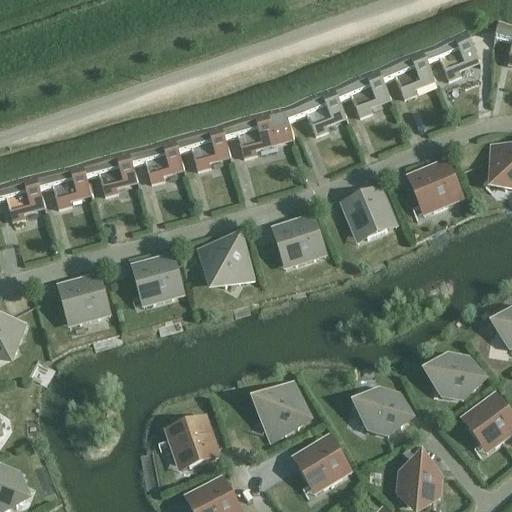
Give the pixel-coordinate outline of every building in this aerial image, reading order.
[(511,28),(497,26),(494,41),(511,45),(507,68),(511,69),(511,28)] [(427,68),(427,67),(439,63),(448,85),(460,80),(459,76),(479,67),(466,34),(421,53),(427,68)] [(435,86),(427,67),(427,68),(421,53),(376,72),(382,86),(383,86),(394,81),(404,103),(416,98),(414,94),(435,86)] [(391,104),(383,86),(382,86),(376,72),(332,90),(335,97),(338,104),(339,104),(350,99),(359,122),(372,116),(370,113),(391,104)] [(338,104),(335,97),(332,90),(285,109),(284,110),(290,124),(306,118),(315,140),(327,135),(326,131),(346,123),(339,104),(338,104)] [(288,125),(290,124),(284,110),(220,127),(225,143),(225,142),(237,139),(243,162),(256,159),(255,155),(293,144),(288,125)] [(230,162),(225,142),(225,143),(220,127),(174,140),(178,155),(179,155),(191,152),(197,175),(210,171),(209,168),(230,162)] [(184,174),(179,155),(178,155),(174,140),(128,153),(132,168),(145,164),(151,187),(164,184),(163,180),(184,174)] [(511,187),(511,155),(506,149),(490,164),(497,171),(490,178),(505,194),(511,187)] [(138,187),(132,168),(128,153),(81,165),(86,181),(86,180),(98,177),(105,200),(117,197),(116,193),(138,187)] [(91,200),(86,180),(86,181),(81,165),(35,178),(39,193),(40,193),(52,190),(58,213),(71,209),(70,206),(91,200)] [(433,215),(453,207),(449,198),(458,194),(450,174),(441,178),(437,169),(417,177),(421,186),(411,190),(420,210),(429,206),(433,215)] [(45,212),(40,193),(39,193),(35,178),(0,187),(0,203),(6,202),(12,226),(25,222),(24,218),(45,212)] [(367,243),(387,235),(383,225),(392,221),(384,202),(374,205),(371,196),(351,205),(355,214),(345,218),(354,238),(363,234),(367,243)] [(295,269),(316,263),(312,253),(322,250),(315,230),(306,233),(303,223),(282,230),(285,239),(276,243),(282,263),(292,260),(295,269)] [(206,281),(225,292),(230,283),(239,288),(249,269),(240,264),(245,255),(226,245),(221,254),(213,249),(202,268),(211,273),(206,281)] [(153,308),(174,302),(171,293),(181,290),(175,269),(165,272),(162,262),(142,268),(144,277),(135,280),(140,301),(150,298),(153,308)] [(79,328),(100,322),(97,312),(107,310),(101,289),(91,292),(89,282),(68,288),(70,297),(61,300),(67,321),(76,318),(79,328)] [(509,352),(511,352),(511,320),(503,320),(500,341),(510,343),(509,352)] [(0,363),(16,355),(12,346),(20,342),(10,323),(1,327),(0,325),(0,363)] [(441,400),(462,404),(464,394),(474,395),(477,374),(467,372),(469,363),(448,359),(446,369),(436,367),(433,389),(443,390),(441,400)] [(264,431),(285,439),(288,430),(298,434),(305,413),(296,410),(299,400),(279,393),(276,402),(266,398),(259,419),(268,422),(264,431)] [(400,433),(406,412),(397,409),(399,399),(379,394),(376,403),(366,401),(360,421),(370,424),(367,434),(388,440),(391,430),(400,433)] [(495,451),(511,437),(506,430),(511,425),(511,420),(501,406),(493,412),(487,404),(470,417),(476,425),(468,431),(481,449),(489,443),(495,451)] [(189,471),(209,464),(206,455),(216,452),(209,431),(199,435),(196,425),(175,432),(179,442),(169,445),(176,465),(186,462),(189,471)] [(323,493),(342,482),(336,473),(345,468),(334,449),(325,455),(320,446),(301,457),(307,466),(298,471),(309,489),(318,484),(323,493)] [(406,509),(428,511),(429,501),(439,502),(441,481),(431,480),(432,470),(410,468),(409,478),(399,477),(397,498),(407,499),(406,509)] [(0,511),(4,511),(7,507),(16,511),(25,491),(16,487),(20,478),(0,469),(0,511)] [(233,511),(237,510),(227,491),(218,495),(213,487),(194,496),(199,505),(190,510),(190,511),(233,511)]
